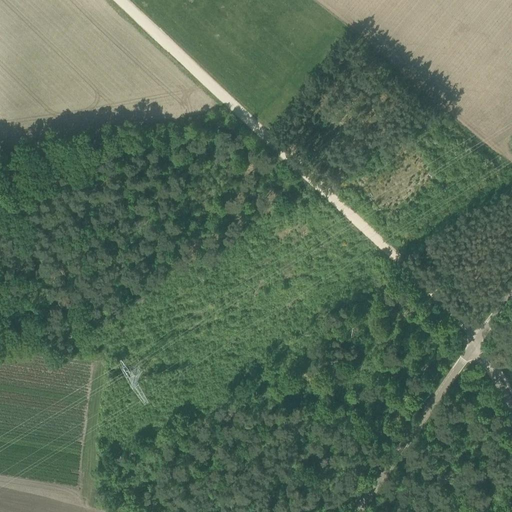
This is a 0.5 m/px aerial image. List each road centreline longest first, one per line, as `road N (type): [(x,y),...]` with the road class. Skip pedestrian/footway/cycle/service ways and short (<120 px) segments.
road 1 (track): [(476,337),(119,0)]
road 2 (unclassified): [(358,511),(476,337)]
